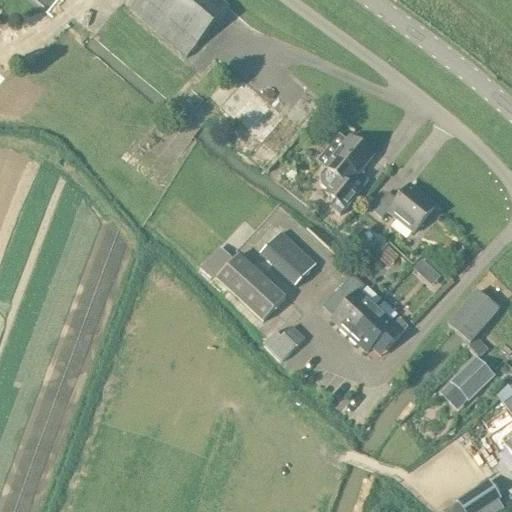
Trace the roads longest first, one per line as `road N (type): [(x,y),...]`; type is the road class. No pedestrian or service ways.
road 1 (residential): [(293,0),(378,62),(511,186)]
road 2 (unclassified): [(372,0),(511,111)]
